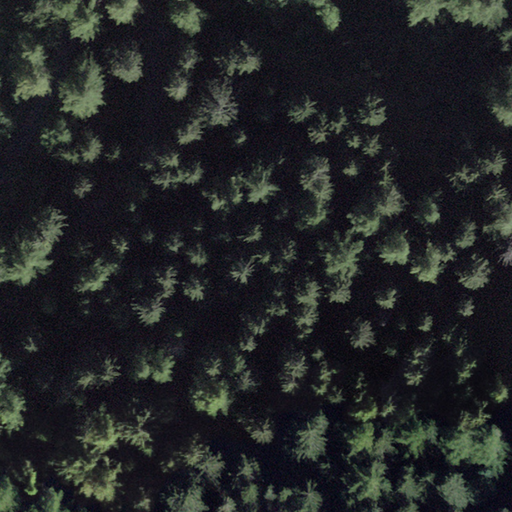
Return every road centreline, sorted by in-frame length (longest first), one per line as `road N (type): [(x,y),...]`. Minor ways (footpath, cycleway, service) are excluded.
road 1 (track): [(141,0),(151,111),(104,203),(0,317)]
road 2 (track): [(0,172),(38,118),(59,0)]
